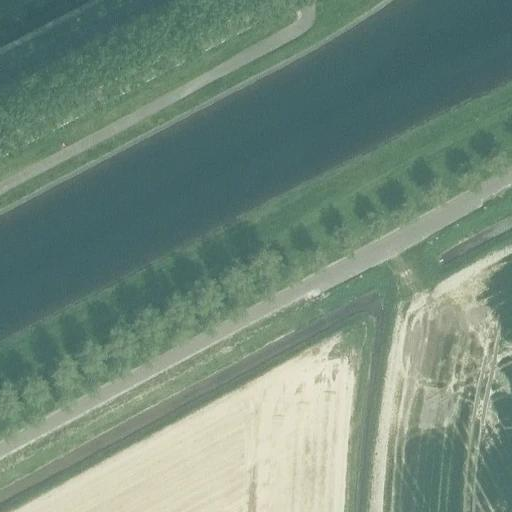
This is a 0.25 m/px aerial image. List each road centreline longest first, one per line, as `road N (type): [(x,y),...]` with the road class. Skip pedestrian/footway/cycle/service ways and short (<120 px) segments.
road 1 (unclassified): [(0,451),(511,175)]
road 2 (unclassified): [(0,161),(284,0)]
